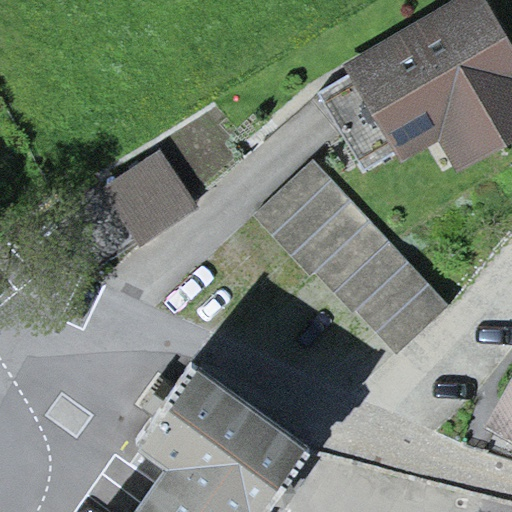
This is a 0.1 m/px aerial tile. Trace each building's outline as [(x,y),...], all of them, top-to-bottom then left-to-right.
[(511,14),(503,0),(444,0),(340,63),(391,147),(436,120),(459,158),(511,126),(511,14)] [(164,141),(101,181),(140,240),(202,200),(164,141)] [(315,154),(259,210),(398,350),(455,294),(315,154)] [(271,511),(314,450),(189,361),(131,445),(165,469),(155,482),(134,511),(271,511)] [(511,380),(491,422),(511,432),(511,380)]
